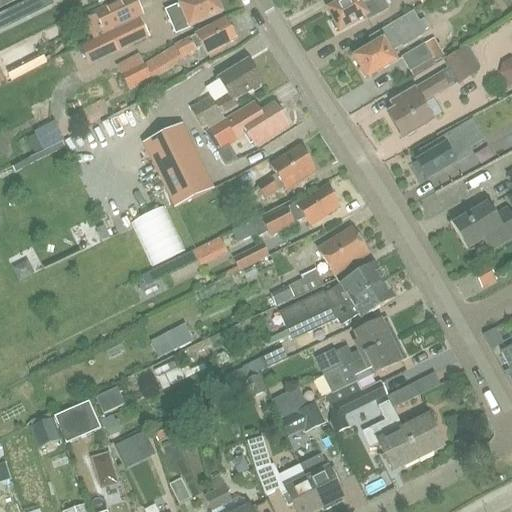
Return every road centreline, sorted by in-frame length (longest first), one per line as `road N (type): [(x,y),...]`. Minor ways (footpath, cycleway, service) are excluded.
road 1 (residential): [(457,325),(260,0)]
road 2 (residential): [(373,511),(511,443)]
